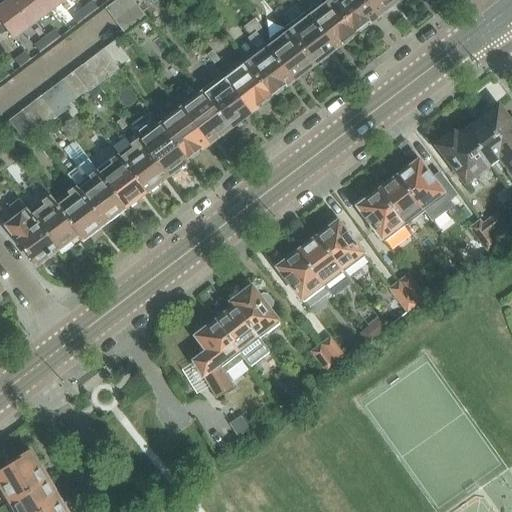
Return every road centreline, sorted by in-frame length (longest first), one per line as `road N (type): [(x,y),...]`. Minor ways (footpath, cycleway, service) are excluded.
road 1 (tertiary): [(67,343),(500,15)]
road 2 (primary): [(252,511),(0,259)]
road 3 (primary): [(0,331),(182,511)]
road 4 (residential): [(117,511),(31,369)]
